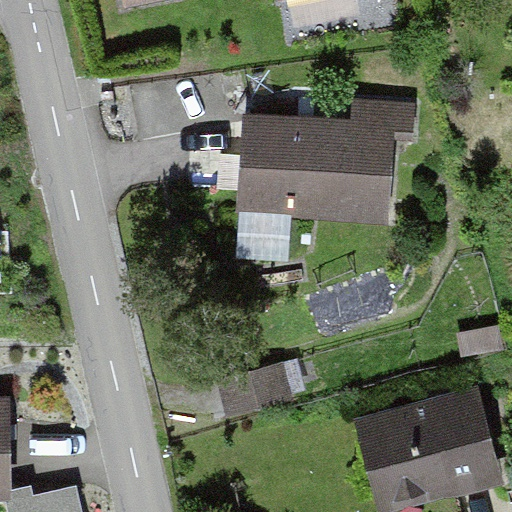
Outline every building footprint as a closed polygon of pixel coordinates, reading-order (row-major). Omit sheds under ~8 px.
[(118,0),(121,15),(195,0),(118,0)] [(399,122),(251,106),(241,205),(389,221),(399,122)] [(268,363),(206,381),(216,415),(278,397),(268,363)] [(477,383),(358,415),(383,508),(503,476),(477,383)] [(9,395),(0,395),(0,492),(10,493),(9,395)] [(11,511),(85,511),(79,482),(8,497),(11,511)]
